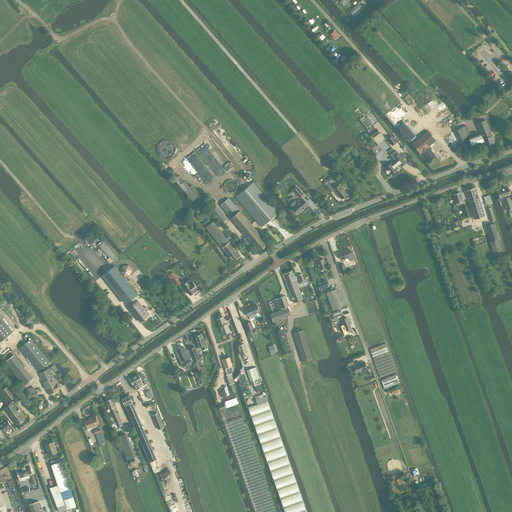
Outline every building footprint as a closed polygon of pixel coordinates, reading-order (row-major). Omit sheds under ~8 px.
[(367,118),(361,122),(366,128),(367,130),(374,125),(367,117),(367,118)] [(477,124),(481,134),(469,139),(472,146),(484,142),(487,151),(497,147),(495,141),(486,120),(477,124)] [(398,127),(410,140),(416,136),(404,122),(398,127)] [(374,125),(367,130),(370,133),(374,138),(380,133),(377,128),(376,129),(374,125)] [(465,150),(471,147),(466,138),(471,136),(466,125),(454,131),(465,150)] [(422,153),(430,162),(436,156),(428,147),(436,141),(428,131),(412,144),(421,154),(422,153)] [(393,146),(394,145),(397,142),(392,136),(388,139),(393,146)] [(406,163),(399,154),(398,153),(394,156),(396,159),(392,163),(391,163),(386,167),(388,170),(386,171),(388,174),(390,173),(392,176),(398,171),(396,169),(401,166),(402,167),(406,163)] [(326,180),(324,182),(324,183),(325,184),(330,192),(333,190),(330,185),(328,182),(326,180)] [(253,182),(236,196),(262,227),(279,213),(253,182)] [(340,184),(334,189),(341,199),(347,195),(340,184)] [(304,194),(297,186),(293,190),(300,198),(304,194)] [(501,198),(497,199),(498,202),(503,200),(507,211),(509,210),(509,212),(511,218),(511,217),(511,209),(511,208),(511,199),(511,196),(502,199),(502,198),(510,195),(508,186),(498,190),(501,198)] [(465,191),(472,211),(482,207),(476,188),(465,191)] [(463,203),(460,193),(454,195),(457,204),(457,205),(463,203)] [(229,199),(221,206),(231,218),(259,251),(268,244),(240,211),(229,199)] [(308,205),(303,199),(293,207),(298,213),(308,205)] [(467,206),(461,208),(462,212),(464,212),(466,217),(470,216),(467,206)] [(485,216),(482,207),(472,211),(474,219),(485,216)] [(491,207),(487,209),(491,221),(495,220),(491,207)] [(199,215),(205,223),(212,217),(206,210),(199,215)] [(214,221),(206,227),(222,248),(222,247),(233,262),(240,256),(229,242),(214,221)] [(486,226),(491,242),(500,239),(494,223),(486,226)] [(85,239),(91,245),(100,237),(95,231),(85,239)] [(504,254),(500,239),(491,242),(489,242),(494,257),(504,254)] [(104,242),(100,246),(114,262),(118,258),(104,242)] [(478,246),(481,254),(489,251),(486,243),(478,246)] [(342,260),(349,257),(350,261),(354,259),(350,249),(340,253),(342,260)] [(327,269),(327,267),(325,262),(325,263),(323,259),(317,261),(320,270),(324,268),(325,270),(327,269)] [(347,273),(344,264),(339,265),(343,275),(347,273)] [(133,270),(129,265),(122,266),(120,272),(124,277),(130,276),(133,270)] [(115,266),(103,275),(126,303),(130,300),(133,297),(137,294),(115,266)] [(293,270),(283,274),(293,303),(303,299),(293,270)] [(157,282),(160,287),(168,281),(165,276),(157,282)] [(195,291),(198,288),(193,282),(190,284),(188,281),(184,284),(186,286),(185,288),(191,295),(196,291),(195,291)] [(329,286),(327,281),(318,285),(319,289),(329,286)] [(343,307),(336,289),(326,293),(333,310),(343,307)] [(267,302),(271,314),(270,314),(273,322),(291,315),(290,312),(291,311),(285,296),(274,300),(278,311),(274,313),(269,301),(267,302)] [(133,304),(129,308),(140,322),(149,315),(146,311),(148,309),(146,307),(144,309),(138,301),(137,301),(133,297),(130,300),(133,304)] [(0,302),(0,342),(13,332),(0,315),(0,309),(3,307),(0,302)] [(21,305),(16,308),(22,318),(27,315),(21,305)] [(246,309),(248,316),(259,312),(257,305),(246,309)] [(332,313),(332,315),(334,320),(338,318),(337,316),(340,315),(342,315),(340,310),(332,313)] [(33,322),(32,317),(26,315),(22,319),(23,325),(29,327),(33,322)] [(347,316),(341,319),(346,331),(352,329),(347,316)] [(217,319),(223,335),(230,332),(227,323),(225,324),(223,317),(217,319)] [(251,321),(245,324),(248,331),(254,329),(251,321)] [(293,333),(302,362),(312,359),(303,330),(300,331),(299,328),(296,329),(297,332),(293,333)] [(287,354),(291,352),(284,330),(280,331),(287,354)] [(195,346),(188,349),(194,363),(200,361),(197,351),(202,349),(202,350),(203,349),(209,347),(206,339),(204,339),(202,333),(195,336),(199,347),(196,348),(195,346)] [(38,372),(42,368),(43,371),(39,373),(46,389),(58,384),(58,383),(57,383),(50,368),(46,370),(44,367),(50,362),(31,338),(19,348),(38,372)] [(386,343),(370,349),(380,377),(396,371),(386,343)] [(242,355),(243,355),(243,356),(247,355),(246,354),(248,353),(244,344),(238,346),(242,355)] [(188,352),(186,352),(184,346),(176,349),(181,361),(188,358),(191,364),(193,363),(188,352)] [(33,379),(14,355),(5,362),(24,386),(33,379)] [(222,359),(225,368),(232,365),(229,357),(222,359)] [(357,373),(367,369),(365,362),(354,366),(357,373)] [(258,369),(250,372),(255,385),(256,384),(257,388),(263,386),(262,382),(263,382),(262,380),(263,380),(261,376),(258,369)] [(138,374),(130,379),(137,389),(143,385),(140,381),(142,380),(138,374)] [(397,374),(381,380),(384,389),(400,383),(397,374)] [(146,380),(143,382),(145,387),(143,387),(145,393),(151,390),(146,380)] [(246,382),(240,385),(247,406),(267,399),(265,395),(252,400),(250,395),(254,394),(251,388),(248,389),(246,382)] [(58,384),(46,389),(49,394),(60,389),(58,384)] [(7,387),(2,391),(10,400),(14,396),(7,387)] [(122,398),(130,416),(131,418),(135,428),(142,425),(137,413),(129,395),(122,398)] [(111,424),(114,428),(123,424),(115,406),(111,399),(106,401),(108,405),(115,422),(111,424)] [(306,511),(267,400),(247,407),(284,511),(306,511)] [(17,425),(27,418),(13,401),(8,405),(4,408),(17,425)] [(220,410),(255,511),(275,511),(238,404),(220,410)] [(158,413),(152,415),(158,429),(164,427),(158,413)] [(84,421),(87,429),(99,424),(96,416),(89,419),(84,421)] [(11,426),(8,420),(0,425),(0,428),(2,432),(11,426)] [(118,437),(124,451),(127,460),(134,457),(125,434),(118,437)] [(49,455),(50,455),(51,458),(59,456),(57,452),(55,446),(53,442),(46,444),(49,455)] [(50,487),(52,492),(58,511),(59,511),(77,506),(74,497),(69,482),(70,481),(63,461),(62,461),(61,457),(51,460),(59,485),(50,487)] [(17,468),(21,477),(32,473),(29,464),(17,468)] [(30,511),(43,511),(40,501),(28,505),(30,511)] [(401,511),(407,511),(404,503),(399,505),(401,511)]
